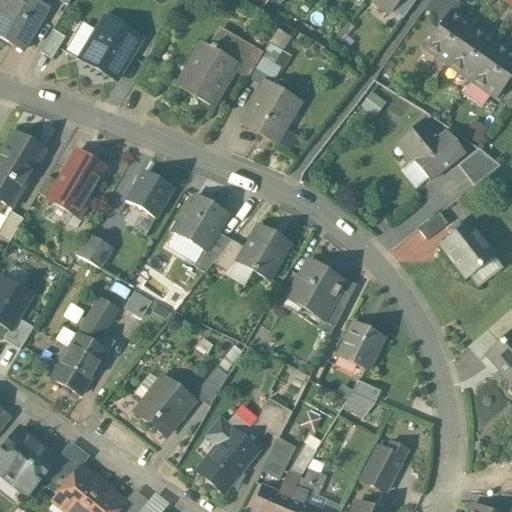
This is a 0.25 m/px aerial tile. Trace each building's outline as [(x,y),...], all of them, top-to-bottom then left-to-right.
[(28,0),(6,0),(0,10),(0,41),(22,55),(48,11),(28,0)] [(373,0),(390,13),(393,10),(400,0),(373,0)] [(404,0),(400,0),(393,10),(404,19),(413,6),(404,0)] [(431,0),(425,10),(435,17),(447,0),(431,0)] [(456,0),(447,0),(435,17),(444,24),(452,14),(453,14),(454,13),(461,3),(456,0)] [(68,7),(58,1),(46,22),(56,28),(68,7)] [(444,24),(426,49),(450,65),(476,30),(476,29),(454,13),(453,14),(452,14),(444,24)] [(105,21),(80,64),(115,85),(141,42),(105,21)] [(491,41),(476,30),(450,65),(473,82),(500,45),(492,40),(491,41)] [(54,33),(40,56),(52,63),(66,40),(54,33)] [(220,33),(210,51),(238,68),(234,74),(248,81),(261,60),(262,58),(220,33)] [(511,53),(500,45),(473,82),(496,98),(511,76),(511,53)] [(202,47),(177,90),(212,111),(234,74),(238,68),(210,51),(202,47)] [(281,72),(261,60),(248,81),(248,82),(259,89),(267,76),(276,81),(281,72)] [(168,77),(147,64),(133,87),(155,99),(168,77)] [(265,85),(241,128),(275,148),(300,105),(265,85)] [(373,91),(362,105),(376,115),(386,101),(373,91)] [(426,121),(399,144),(431,182),(465,154),(447,132),(439,138),(426,121)] [(22,192),(44,155),(13,136),(0,156),(0,203),(12,211),(23,193),(22,192)] [(480,150),(459,166),(475,187),(501,167),(480,150)] [(77,155),(49,203),(80,221),(89,205),(86,203),(105,172),(77,155)] [(144,175),(127,204),(155,222),(172,192),(144,175)] [(196,200),(175,236),(204,253),(205,254),(217,235),(227,218),(196,200)] [(62,215),(47,206),(30,233),(46,242),(62,215)] [(418,223),(404,208),(375,234),(389,249),(418,223)] [(440,214),(419,230),(427,241),(448,225),(440,214)] [(23,222),(11,215),(0,233),(0,240),(9,246),(23,222)] [(469,224),(441,246),(467,280),(496,258),(469,224)] [(290,247),(259,229),(246,251),(238,265),(269,283),(290,247)] [(83,247),(64,235),(52,255),(71,267),(83,247)] [(217,235),(205,254),(204,253),(195,269),(206,276),(214,266),(232,244),(217,235)] [(100,244),(89,238),(88,238),(89,238),(89,239),(88,240),(89,240),(77,259),(87,265),(100,244)] [(112,251),(100,244),(87,265),(120,284),(134,256),(115,246),(112,251)] [(232,244),(214,266),(229,274),(237,265),(238,265),(246,251),(232,244)] [(177,270),(160,259),(142,287),(160,299),(177,270)] [(345,284),(309,263),(287,302),(323,322),(341,291),(345,284)] [(2,281),(0,285),(0,326),(10,332),(11,333),(18,321),(32,299),(2,281)] [(341,291),(323,322),(335,329),(352,297),(341,291)] [(143,320),(150,300),(132,293),(124,313),(143,320)] [(118,311),(100,300),(86,323),(105,334),(118,311)] [(511,310),(487,332),(499,345),(511,333),(511,310)] [(34,330),(18,321),(11,333),(10,332),(4,343),(21,353),(34,330)] [(86,323),(52,381),(81,398),(107,354),(97,348),(105,334),(86,323)] [(354,325),(338,358),(367,372),(384,339),(354,325)] [(511,333),(499,345),(488,355),(511,382),(511,333)] [(217,370),(194,398),(210,410),(228,379),(217,370)] [(163,381),(136,414),(166,438),(193,405),(163,381)] [(381,392),(358,382),(357,382),(352,395),(376,405),(381,392)] [(293,414),(269,401),(254,429),(267,435),(279,441),(293,414)] [(1,412),(0,413),(0,435),(12,421),(1,412)] [(249,428),(238,419),(233,420),(227,427),(256,451),(267,435),(254,429),(249,428)] [(221,422),(207,439),(218,447),(196,474),(224,497),(234,485),(242,475),(259,454),(256,451),(227,427),(221,422)] [(19,431),(0,455),(0,475),(28,498),(47,474),(57,461),(19,431)] [(296,449),(279,441),(263,473),(280,481),(296,449)] [(57,461),(47,474),(58,483),(63,476),(71,482),(81,470),(90,459),(71,445),(57,461)] [(379,449),(362,481),(386,493),(406,453),(391,445),(387,453),(379,449)] [(71,482),(53,504),(63,511),(83,511),(103,488),(81,470),(71,482)] [(309,470),(304,481),(300,479),(295,492),(292,499),(304,504),(309,492),(319,496),(327,477),(309,470)] [(300,479),(288,474),(283,487),(295,492),(300,479)] [(245,478),(242,475),(234,485),(240,488),(245,478)] [(287,511),(292,499),(262,487),(251,511),(287,511)] [(103,488),(83,511),(119,511),(125,505),(103,488)] [(125,505),(119,511),(141,511),(149,503),(135,493),(125,505)] [(292,499),(287,511),(322,511),(323,511),(304,504),(292,499)]
